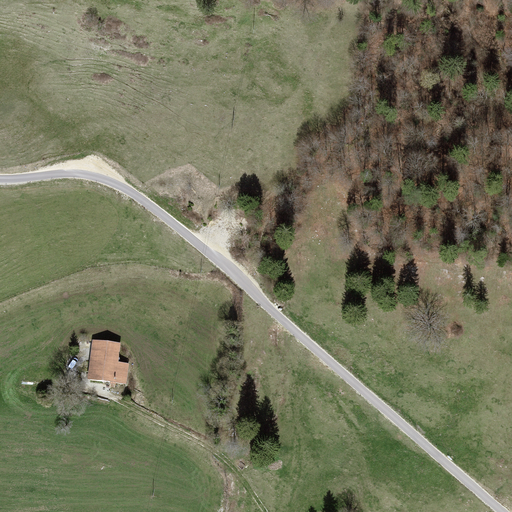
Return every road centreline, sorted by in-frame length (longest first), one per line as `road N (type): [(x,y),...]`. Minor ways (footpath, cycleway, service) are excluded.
road 1 (unclassified): [(503,511),(140,197),(91,173),(0,178)]
road 2 (track): [(264,511),(235,467),(112,397)]
